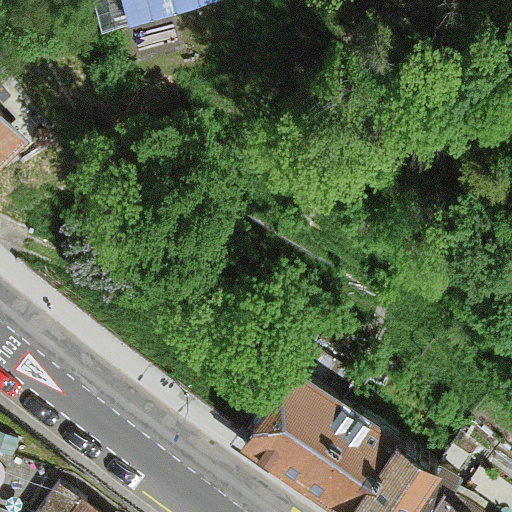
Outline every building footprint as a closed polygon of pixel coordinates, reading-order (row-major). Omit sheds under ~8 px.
[(229,0),(123,0),(131,29),(231,3),(229,0)] [(0,111),(0,161),(25,141),(0,111)] [(446,473),(296,372),(244,448),(325,502),(339,511),(476,511),(437,486),(446,473)] [(71,511),(81,499),(58,483),(37,511),(71,511)] [(100,511),(81,499),(71,511),(100,511)]
